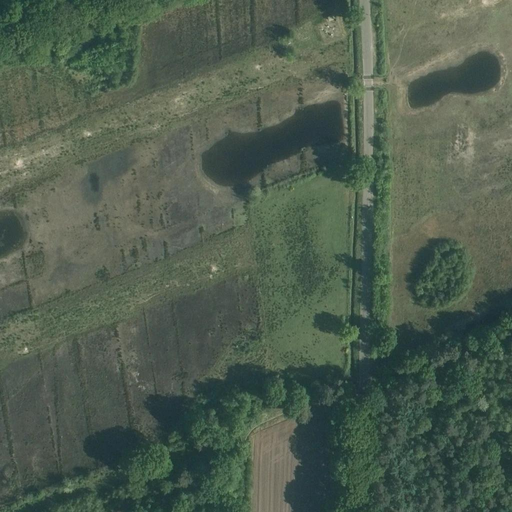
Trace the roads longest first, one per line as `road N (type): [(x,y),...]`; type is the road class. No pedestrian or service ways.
road 1 (unclassified): [(348,511),(362,0)]
road 2 (track): [(317,397),(18,511)]
road 3 (track): [(511,325),(317,397)]
